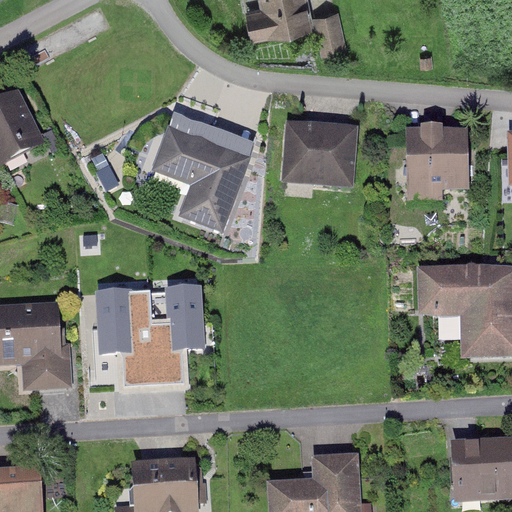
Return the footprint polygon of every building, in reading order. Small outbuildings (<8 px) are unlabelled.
[(317,22),(312,0),(261,0),(264,13),(251,16),(257,46),(316,35),(322,67),(354,62),(345,17),(317,22)] [(20,88),(0,96),(0,163),(44,144),(20,88)] [(363,130),(290,123),(284,185),(357,193),(363,130)] [(258,164),(173,130),(155,174),(196,190),(184,221),(229,239),(258,164)] [(474,137),(411,137),(410,206),(449,206),(449,195),(473,196),(474,137)] [(511,272),(424,274),(425,324),(466,324),(467,365),(511,364),(511,272)] [(199,295),(100,300),(103,358),(120,357),(124,361),(125,392),(185,388),(184,358),(186,352),(203,352),(199,295)] [(55,312),(0,315),(0,344),(3,345),(4,363),(39,361),(41,388),(70,386),(68,359),(58,359),(55,312)] [(511,436),(452,440),(455,500),(511,496),(511,436)] [(318,485),(273,487),(273,511),(366,511),(364,461),(317,463),(318,485)] [(208,511),(205,462),(133,467),(136,510),(118,511),(208,511)] [(45,511),(45,471),(0,471),(0,511),(45,511)]
